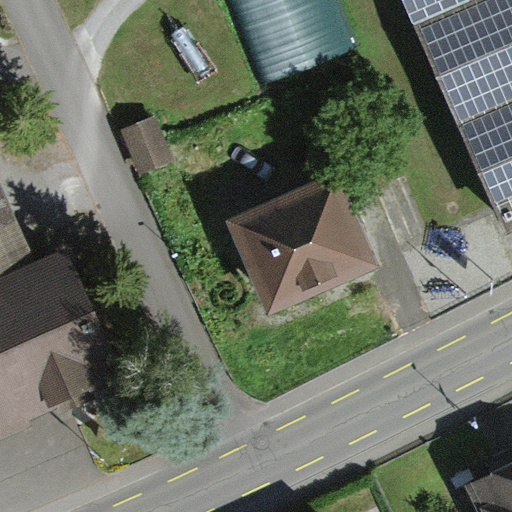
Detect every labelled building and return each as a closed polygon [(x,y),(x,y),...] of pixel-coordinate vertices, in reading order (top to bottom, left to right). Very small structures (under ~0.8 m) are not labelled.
[(234,0),(260,86),(356,57),(338,0),(234,0)] [(511,0),(401,0),(505,220),(511,216),(511,0)] [(266,305),(369,262),(333,176),(230,219),(266,305)] [(0,424),(71,392),(126,367),(66,237),(26,255),(0,199),(0,424)] [(484,511),(511,511),(511,451),(467,473),(484,511)]
